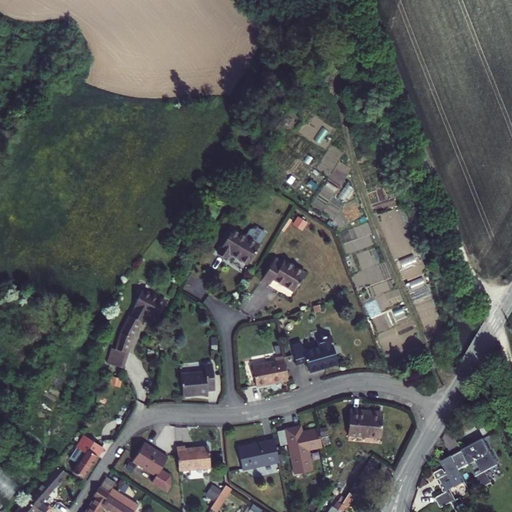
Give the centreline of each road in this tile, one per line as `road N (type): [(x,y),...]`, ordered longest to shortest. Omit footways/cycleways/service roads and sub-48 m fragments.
road 1 (residential): [(445,410),(392,386),(360,383),(232,417)]
road 2 (residential): [(232,417),(161,417),(133,426),(74,511)]
road 3 (tertiary): [(511,296),(445,410)]
